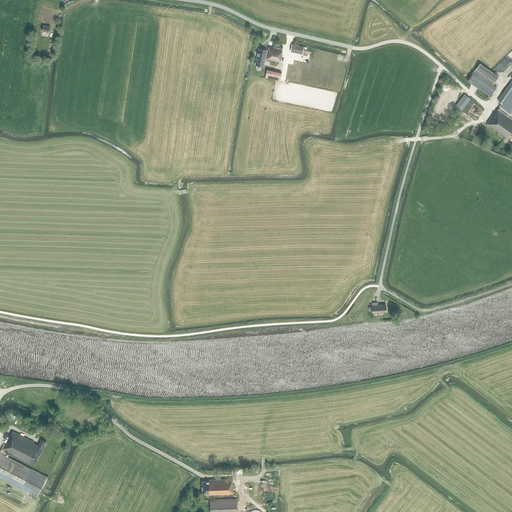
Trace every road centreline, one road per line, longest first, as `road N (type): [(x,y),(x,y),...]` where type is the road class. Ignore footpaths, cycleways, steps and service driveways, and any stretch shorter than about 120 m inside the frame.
road 1 (track): [(93,400),(269,400),(456,365)]
road 2 (track): [(231,476),(259,477),(267,452),(328,448),(338,423),(390,411),(453,371),(496,397),(511,397)]
road 3 (unclassified): [(441,66),(404,42),(355,48),(183,0)]
road 4 (unclassified): [(193,470),(130,436),(78,392),(41,385),(0,397)]
